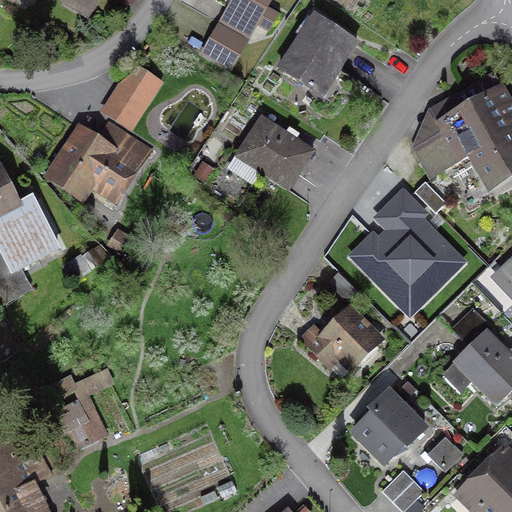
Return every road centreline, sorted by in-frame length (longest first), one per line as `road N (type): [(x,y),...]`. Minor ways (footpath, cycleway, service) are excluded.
road 1 (residential): [(344,511),(261,417),(255,339),(429,68),(510,12)]
road 2 (residential): [(0,83),(58,77),(103,59),(159,0)]
